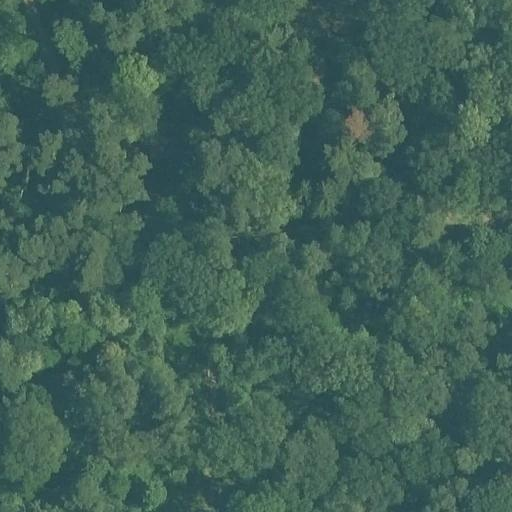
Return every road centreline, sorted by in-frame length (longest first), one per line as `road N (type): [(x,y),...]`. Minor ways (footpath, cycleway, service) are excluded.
road 1 (track): [(28,0),(62,92),(279,117),(456,234),(511,229)]
road 2 (track): [(279,117),(190,322)]
